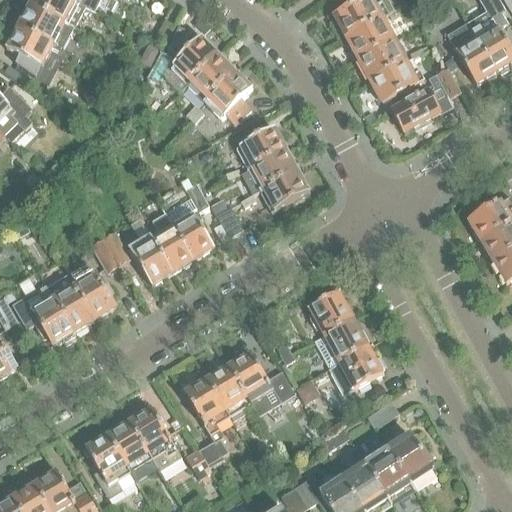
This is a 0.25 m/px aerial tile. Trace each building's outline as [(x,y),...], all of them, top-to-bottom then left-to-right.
[(80,8),(64,0),(34,0),(30,9),(74,32),(75,33),(86,12),(80,9),(80,8)] [(382,23),(389,19),(377,0),(372,0),(335,21),(347,43),(382,23)] [(511,68),(511,55),(498,33),(508,28),(502,18),(506,16),(496,0),(476,0),(486,16),(468,28),(472,36),(473,37),(498,77),(500,76),(501,78),(509,73),(508,71),(511,68)] [(96,15),(98,10),(89,5),(87,10),(96,15)] [(63,54),(74,32),(30,9),(24,20),(23,19),(18,29),(19,29),(19,30),(63,54)] [(392,23),(404,17),(401,12),(393,16),(390,18),(392,23)] [(394,45),(382,23),(347,43),(359,64),(394,45)] [(165,49),(175,29),(164,24),(155,44),(165,49)] [(76,67),(79,62),(63,54),(19,30),(13,41),(11,41),(6,50),(8,51),(6,54),(20,60),(16,68),(35,81),(40,71),(42,72),(49,58),(66,66),(67,63),(76,67)] [(189,91),(219,61),(201,43),(199,45),(190,36),(184,49),(190,55),(175,70),(173,75),(189,91)] [(498,77),(473,37),(472,36),(452,48),(457,57),(456,58),(476,90),(487,84),(489,85),(496,81),(495,79),(498,77)] [(406,66),(394,45),(359,64),(370,86),(406,66)] [(410,58),(412,63),(431,53),(429,49),(410,58)] [(159,89),(174,62),(160,56),(146,83),(159,89)] [(206,108),(236,78),(219,61),(189,91),(206,108)] [(382,108),(425,85),(419,76),(413,79),(406,66),(370,86),(382,108)] [(435,79),(440,76),(441,77),(446,73),(442,66),(432,71),(435,79)] [(454,111),(448,100),(460,94),(448,73),(446,73),(441,77),(440,76),(435,79),(433,80),(429,82),(435,93),(393,116),(405,138),(454,111)] [(242,105),(253,94),(236,78),(206,108),(223,125),(226,123),(235,131),(251,114),(242,105)] [(130,83),(125,92),(140,100),(145,90),(130,83)] [(33,113),(15,96),(5,106),(0,100),(0,119),(3,117),(8,123),(12,120),(25,134),(32,127),(26,121),(33,113)] [(190,124),(200,114),(195,110),(186,120),(190,124)] [(195,128),(204,118),(200,114),(190,124),(195,128)] [(287,155),(274,133),(237,154),(249,176),(287,155)] [(298,176),(287,155),(249,176),(260,197),(298,176)] [(240,180),(238,174),(226,178),(228,184),(240,180)] [(310,198),(298,176),(260,197),(273,218),(310,198)] [(215,254),(192,217),(197,214),(199,217),(208,211),(197,190),(187,195),(191,203),(165,219),(171,228),(194,266),(215,254)] [(244,212),(255,206),(252,201),(241,207),(244,212)] [(511,228),(511,219),(509,215),(511,213),(511,205),(510,202),(502,207),(501,206),(494,211),(493,209),(487,212),(488,214),(469,226),(475,237),(474,238),(478,246),(480,245),(481,247),(511,228)] [(243,234),(231,213),(216,221),(228,241),(243,234)] [(194,266),(171,228),(165,219),(153,226),(158,236),(150,241),(173,278),(194,266)] [(494,268),(511,256),(511,228),(481,247),(482,248),(481,249),(485,255),(485,254),(485,255),(486,254),(494,268)] [(130,263),(115,238),(103,244),(103,245),(119,270),(130,263)] [(173,278),(150,241),(129,254),(152,291),(173,278)] [(119,270),(103,245),(92,252),(108,278),(119,271),(119,270)] [(511,256),(494,268),(495,270),(494,270),(498,278),(500,277),(506,288),(511,284),(511,256)] [(110,303),(112,297),(107,288),(101,288),(95,278),(75,290),(97,325),(116,313),(110,303)] [(97,325),(75,290),(68,279),(47,292),(49,295),(54,303),(76,338),(97,325)] [(76,338),(54,303),(49,295),(47,292),(46,290),(12,310),(27,334),(35,329),(44,343),(48,341),(54,351),(76,338)] [(354,319),(348,310),(347,311),(339,297),(310,313),(325,340),(354,324),(352,320),(354,319)] [(17,327),(5,306),(0,308),(0,326),(5,334),(17,327)] [(368,347),(363,337),(361,338),(354,324),(325,340),(314,346),(330,374),(369,352),(367,347),(368,347)] [(382,332),(373,336),(378,345),(387,340),(382,332)] [(11,363),(14,357),(9,349),(3,349),(0,344),(0,383),(17,373),(11,363)] [(383,374),(378,364),(376,365),(369,352),(330,374),(329,374),(344,401),(355,395),(384,379),(382,374),(383,374)] [(291,359),(288,353),(280,357),(283,363),(291,359)] [(267,385),(260,373),(261,372),(258,366),(256,366),(251,358),(241,364),(240,362),(231,368),(232,370),(229,371),(252,408),(260,421),(296,399),(282,376),(267,385)] [(294,364),(291,359),(283,363),(286,369),(294,364)] [(252,408),(229,371),(219,378),(218,376),(209,381),(210,383),(207,385),(229,421),(252,408)] [(216,429),(229,421),(207,385),(204,387),(203,385),(194,390),(195,392),(185,398),(190,406),(188,407),(193,414),(194,414),(214,446),(199,456),(209,473),(225,464),(223,460),(229,457),(220,443),(223,441),(216,429)] [(320,400),(311,385),(296,393),(305,408),(320,400)] [(375,433),(399,419),(391,407),(368,421),(375,433)] [(177,457),(161,430),(162,429),(158,423),(157,423),(151,414),(142,420),(141,418),(132,423),(133,425),(131,427),(154,464),(161,476),(174,469),(173,467),(182,462),(178,456),(177,457)] [(268,435),(259,421),(254,424),(262,438),(268,435)] [(154,464),(131,427),(120,433),(119,431),(109,436),(111,439),(109,440),(131,478),(154,464)] [(349,443),(342,432),(324,443),(321,445),(328,457),(347,444),(349,443)] [(430,470),(434,467),(416,439),(387,458),(412,496),(437,480),(430,470)] [(131,478),(109,440),(105,442),(104,440),(95,446),(96,448),(86,454),(98,475),(98,476),(102,483),(97,485),(109,504),(135,488),(130,479),(131,478)] [(209,473),(199,456),(198,455),(186,462),(199,485),(211,477),(209,473)] [(412,496),(387,458),(365,472),(390,511),(412,496)] [(388,511),(390,511),(365,472),(342,487),(357,511),(388,511)] [(95,511),(80,486),(68,494),(57,476),(47,482),(45,480),(37,486),(38,488),(35,490),(48,511),(95,511)] [(357,511),(342,487),(317,503),(306,487),(292,495),(303,511),(312,511),(318,509),(319,511),(357,511)] [(48,511),(35,490),(25,496),(24,494),(15,499),(16,501),(13,503),(19,511),(48,511)] [(241,495),(220,490),(228,503),(239,497),(241,495)] [(303,511),(292,495),(281,502),(287,511),(303,511)] [(207,511),(200,500),(183,511),(207,511)] [(19,511),(13,503),(10,505),(8,503),(0,507),(0,509),(1,510),(0,510),(0,511),(19,511)]
